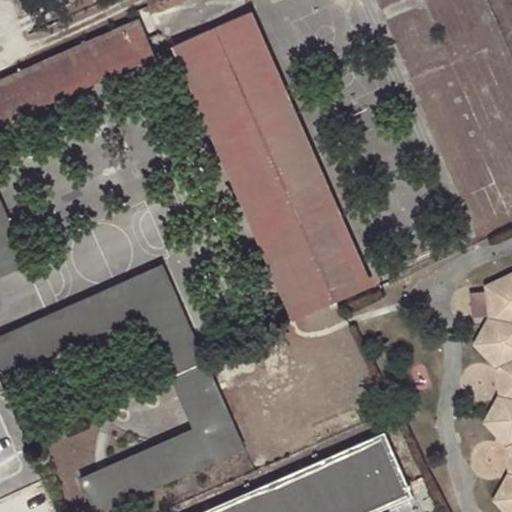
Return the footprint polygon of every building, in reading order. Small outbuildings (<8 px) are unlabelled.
[(295,318),(369,286),(249,10),(174,43),(295,318)] [(122,25),(137,60),(155,52),(139,17),(122,25)] [(0,119),(137,60),(122,25),(0,77),(0,119)] [(0,275),(26,264),(0,207),(0,275)] [(144,309),(182,395),(214,379),(156,249),(133,259),(138,273),(0,334),(0,362),(3,371),(144,309)] [(511,511),(511,277),(488,290),(492,315),(477,344),(497,368),(501,394),(487,420),(509,444),(511,462),(511,475),(498,499),(510,511),(511,511)] [(214,379),(182,395),(196,427),(81,478),(96,511),(243,446),(214,379)] [(397,489),(408,485),(382,430),(196,511),(312,511),(335,502),(339,511),(351,511),(401,495),(397,489)] [(369,511),(411,493),(408,485),(397,489),(401,495),(351,511),(339,511),(335,502),(312,511),(369,511)]
